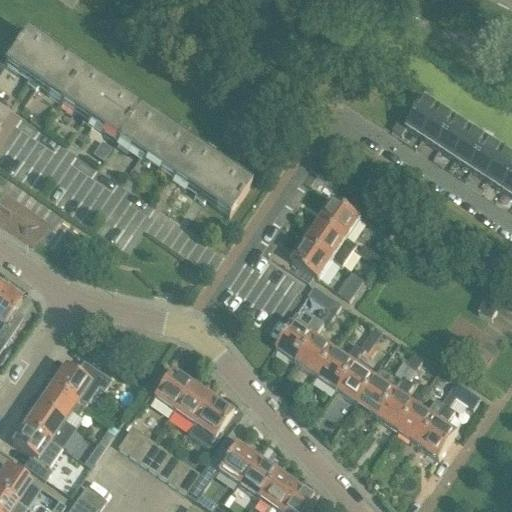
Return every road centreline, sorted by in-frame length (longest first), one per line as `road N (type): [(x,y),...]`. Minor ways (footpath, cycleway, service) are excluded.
road 1 (residential): [(225,279),(335,126),(366,132),(511,226)]
road 2 (residential): [(225,279),(4,135)]
road 3 (residential): [(195,330),(359,511)]
road 4 (residential): [(0,412),(72,300)]
road 5 (residential): [(72,300),(195,330)]
